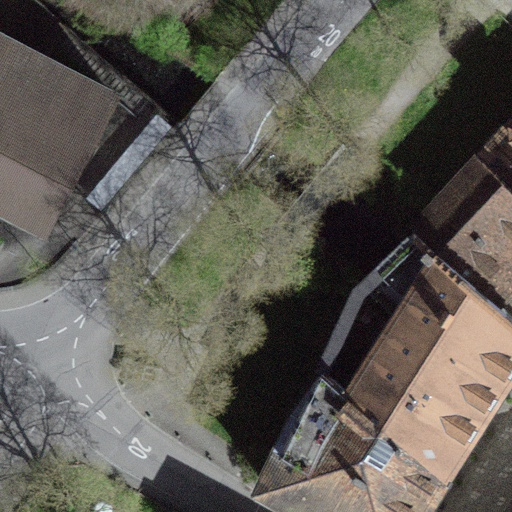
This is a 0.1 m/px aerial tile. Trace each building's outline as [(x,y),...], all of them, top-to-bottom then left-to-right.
[(0,202),(45,227),(114,97),(0,37),(0,202)] [(511,123),(503,133),(511,140),(511,123)] [(511,140),(503,133),(415,231),(496,306),(498,303),(488,293),(511,266),(511,140)] [(440,473),(511,358),(511,315),(498,303),(496,306),(415,231),(359,286),(318,366),(321,368),(440,473)] [(321,368),(265,483),(316,511),(414,511),(440,473),(321,368)]
